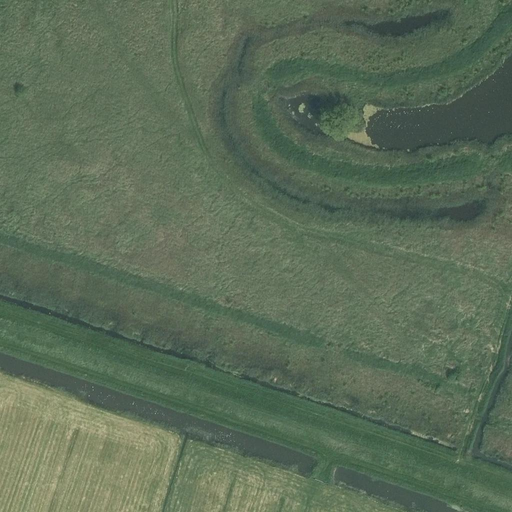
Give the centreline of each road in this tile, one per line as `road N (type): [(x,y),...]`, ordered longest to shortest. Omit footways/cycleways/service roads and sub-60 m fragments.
road 1 (track): [(511,165),(399,179),(322,170),(280,149),(267,134),(259,99),(268,81),(296,69),(390,83),(431,77),(470,57),(511,17)]
road 2 (track): [(511,428),(473,417),(445,388),(0,238)]
road 3 (track): [(459,462),(511,293)]
